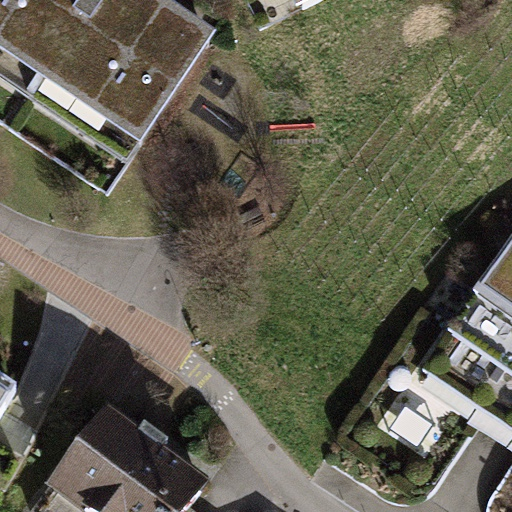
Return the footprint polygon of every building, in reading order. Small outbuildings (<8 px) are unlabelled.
[(0,0),(0,72),(131,160),(205,49),(130,0),(0,0)] [(355,0),(282,0),(297,29),(355,0)] [(511,238),(412,391),(496,446),(511,456),(511,238)] [(0,455),(28,407),(0,391),(0,455)] [(54,504),(64,511),(204,511),(211,502),(109,428),(54,504)]
